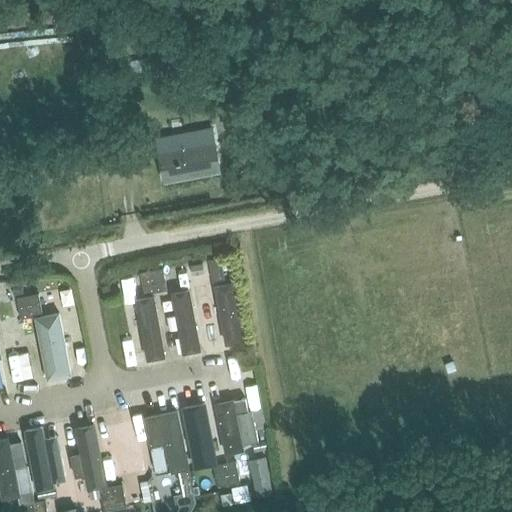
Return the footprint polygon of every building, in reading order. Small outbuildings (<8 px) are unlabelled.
[(202,70),(202,85),(211,85),(211,70),(202,70)] [(160,152),(162,162),(166,182),(220,171),(215,142),(160,152)] [(209,259),(214,280),(225,278),(221,256),(209,259)] [(203,263),(191,265),(193,275),(205,273),(203,263)] [(143,282),(166,278),(164,267),(141,272),(143,282)] [(168,289),(166,278),(143,282),(145,293),(160,290),(168,289)] [(18,296),(25,295),(23,281),(13,283),(15,297),(18,296)] [(226,285),(202,289),(212,352),(237,348),(226,285)] [(40,293),(18,296),(20,306),(41,302),(40,293)] [(195,356),(182,293),(161,296),(173,360),(195,356)] [(158,363),(146,298),(123,302),(136,367),(158,363)] [(43,314),(41,302),(20,306),(22,318),(38,315),(43,314)] [(64,311),(36,317),(49,383),(78,377),(64,311)] [(1,331),(5,351),(31,347),(27,326),(1,331)] [(244,399),(215,405),(225,455),(244,451),(243,446),(258,442),(251,411),(247,412),(244,399)] [(203,404),(182,408),(195,466),(216,462),(203,404)] [(183,471),(171,414),(144,420),(156,476),(178,472),(183,471)] [(139,476),(129,424),(104,429),(115,481),(139,476)] [(92,425),(74,429),(86,490),(105,486),(92,425)] [(62,479),(56,450),(40,454),(35,432),(17,436),(18,444),(23,469),(29,496),(48,492),(46,483),(62,479)] [(3,447),(2,441),(0,441),(0,508),(13,506),(6,472),(23,469),(18,444),(3,447)] [(217,475),(239,471),(237,460),(232,461),(214,464),(217,475)] [(183,471),(178,472),(182,493),(194,491),(190,469),(183,471)] [(241,481),(239,471),(217,475),(219,486),(241,481)] [(101,488),(103,499),(125,495),(123,484),(115,485),(101,488)] [(232,492),(221,495),(223,507),(235,504),(232,492)] [(125,495),(103,499),(105,509),(105,510),(127,506),(125,495)] [(24,503),(25,511),(34,511),(48,509),(46,499),(37,500),(24,503)]
